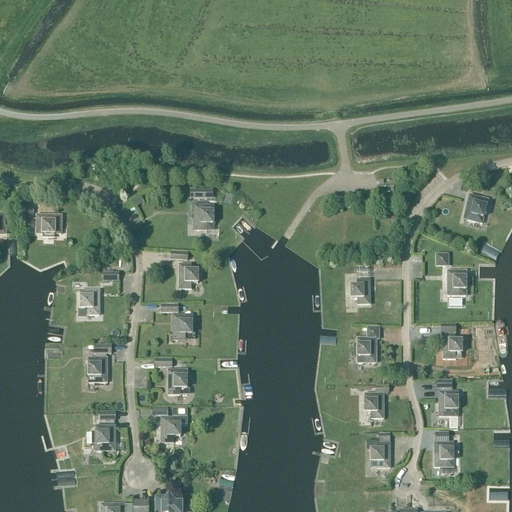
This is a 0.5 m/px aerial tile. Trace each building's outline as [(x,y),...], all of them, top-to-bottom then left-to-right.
[(190,200),(213,200),(213,191),(190,191),(190,200)] [(469,197),(463,221),(481,225),(487,201),(469,197)] [(139,199),(134,202),(137,207),(142,204),(139,199)] [(213,226),(213,213),(213,207),(194,207),(194,232),(206,232),(206,226),(213,226)] [(33,230),(33,211),(24,211),(24,230),(33,230)] [(42,229),(42,236),(61,236),(61,217),(36,217),(36,229),(42,229)] [(188,263),(188,253),(170,252),(170,262),(188,263)] [(436,256),(436,268),(448,268),(447,256),(436,256)] [(197,285),(197,273),(191,273),(191,266),(179,266),(179,291),(191,291),(191,285),(197,285)] [(465,298),(465,292),(465,273),(447,273),(447,298),(465,298)] [(102,283),(119,282),(119,274),(101,274),(102,283)] [(369,306),(369,293),(369,281),(356,281),(357,288),(350,288),(351,301),(357,300),(357,307),(369,306)] [(99,317),(99,292),(80,293),(80,299),(80,311),(86,311),(86,317),(99,317)] [(161,315),(178,314),(178,305),(161,306),(161,315)] [(173,342),(185,342),(185,336),(191,336),(191,317),(173,317),(173,342)] [(440,334),(456,334),(456,326),(440,326),(440,334)] [(357,365),(376,365),(376,340),(379,340),(379,328),(366,329),(366,340),(363,340),(363,346),(357,346),(357,365)] [(461,355),(461,343),(455,343),(455,336),(443,336),(443,361),(455,361),(455,355),(461,355)] [(93,356),(111,356),(111,346),(93,346),(93,356)] [(88,385),(106,385),(107,360),(88,360),(88,385)] [(155,369),(172,369),(172,360),(154,360),(155,369)] [(186,397),(186,372),(168,372),(168,397),(186,397)] [(436,391),(452,391),(452,382),(436,382),(436,391)] [(457,412),(457,400),(451,400),(451,394),(439,394),(439,418),(451,418),(451,412),(457,412)] [(370,402),(364,402),(364,415),(370,414),(370,421),(383,421),(383,396),(370,396),(370,402)] [(100,422),(114,422),(114,414),(100,414),(100,422)] [(180,438),(180,426),(186,426),(186,420),(161,420),(161,444),(174,444),(174,438),(180,438)] [(102,434),(96,434),(96,446),(102,446),(102,453),(115,453),(114,428),(102,428),(102,434)] [(449,434),(435,434),(435,444),(449,444),(449,434)] [(378,436),(378,444),(389,444),(389,436),(378,436)] [(367,443),(367,451),(371,451),(371,464),(371,470),(377,470),(389,470),(389,445),(377,445),(377,443),(367,443)] [(434,469),(453,469),(452,443),(449,444),(435,444),(434,444),(434,469)] [(176,503),(168,496),(167,497),(155,497),(154,511),(180,511),(181,503),(176,503)] [(141,502),(140,511),(148,511),(148,502),(141,502)]
